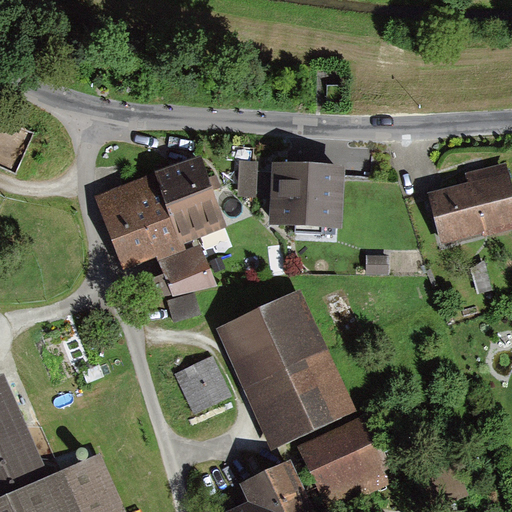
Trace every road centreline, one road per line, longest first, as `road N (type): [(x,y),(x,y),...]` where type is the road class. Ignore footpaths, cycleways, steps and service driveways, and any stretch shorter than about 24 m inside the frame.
road 1 (unclassified): [(511,121),(247,125),(88,108),(0,73)]
road 2 (track): [(180,511),(79,164),(88,108)]
